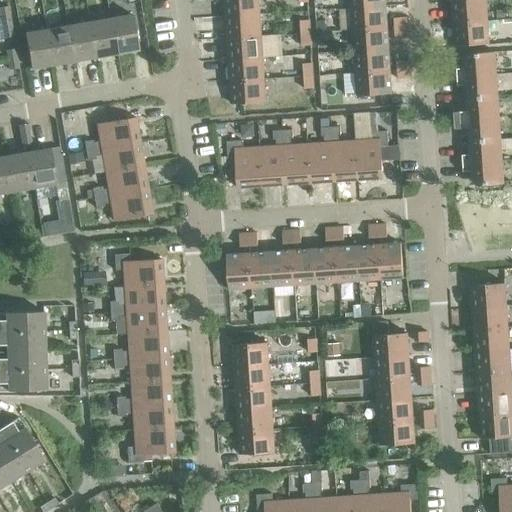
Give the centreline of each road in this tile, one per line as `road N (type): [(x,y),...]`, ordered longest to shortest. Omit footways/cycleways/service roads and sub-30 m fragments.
road 1 (residential): [(215,511),(199,225)]
road 2 (residential): [(454,511),(442,267)]
road 3 (residential): [(199,225),(436,206)]
road 4 (residential): [(436,206),(419,0)]
road 5 (residential): [(0,121),(181,91)]
road 6 (residential): [(199,225),(181,91)]
